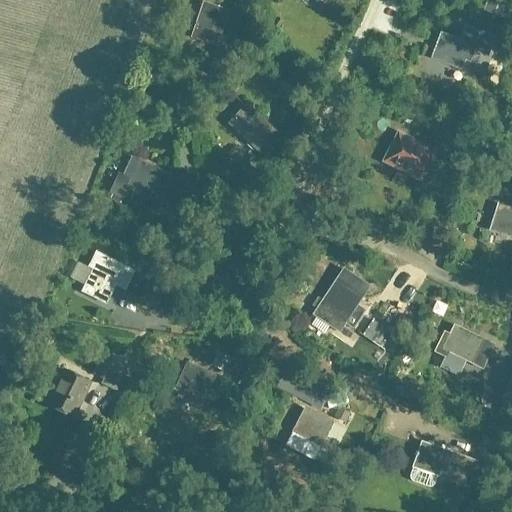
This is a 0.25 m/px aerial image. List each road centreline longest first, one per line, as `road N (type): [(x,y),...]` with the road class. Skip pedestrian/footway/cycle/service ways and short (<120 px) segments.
road 1 (track): [(511,298),(384,242),(316,168),(312,141),(376,0)]
road 2 (track): [(310,152),(294,203),(275,340),(161,324)]
road 3 (track): [(275,340),(438,432)]
road 4 (unclassified): [(142,511),(0,487)]
